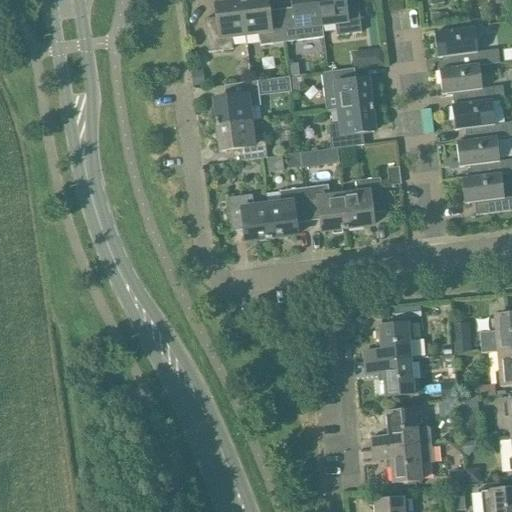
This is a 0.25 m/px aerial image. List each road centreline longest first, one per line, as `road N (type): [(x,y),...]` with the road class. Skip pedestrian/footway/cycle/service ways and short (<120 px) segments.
road 1 (tertiary): [(251,511),(210,409),(121,261),(100,207),(78,0)]
road 2 (tertiary): [(48,0),(98,241),(222,511)]
road 3 (residential): [(335,271),(213,280),(204,267),(182,92)]
road 4 (residential): [(334,511),(332,478),(347,466),(335,271)]
road 5 (residential): [(430,259),(403,37)]
